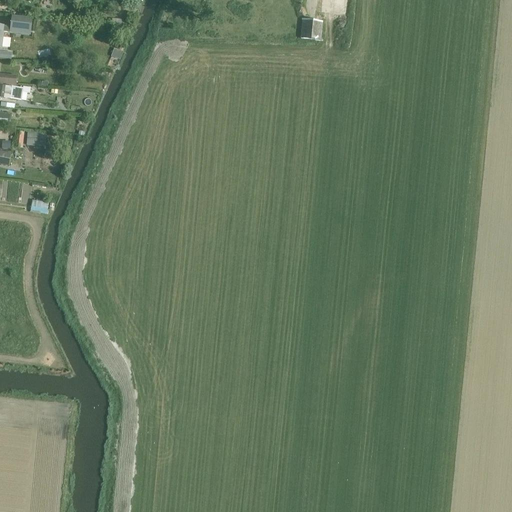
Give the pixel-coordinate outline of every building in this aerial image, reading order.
[(0,25),(0,47),(1,48),(1,46),(8,47),(9,39),(2,38),(3,32),(8,32),(8,28),(31,31),(33,18),(12,16),(10,27),(4,26),(0,25)] [(320,41),(322,22),(302,19),(300,38),(320,41)] [(114,48),(111,56),(118,59),(120,60),(123,52),(121,51),(114,48)] [(0,57),(9,59),(10,53),(0,51),(0,57)] [(17,77),(0,74),(0,82),(10,84),(16,85),(17,77)] [(0,84),(0,97),(13,99),(21,101),(22,93),(30,94),(30,88),(23,87),(23,88),(0,84)] [(0,112),(0,125),(11,126),(12,114),(0,112)] [(16,131),(14,147),(22,148),(24,132),(16,131)] [(0,151),(0,164),(9,166),(11,154),(0,151)] [(50,165),(57,166),(59,157),(52,156),(50,165)] [(0,199),(13,202),(15,187),(0,185),(0,188),(0,199)] [(32,201),(30,212),(47,214),(49,203),(32,201)]
